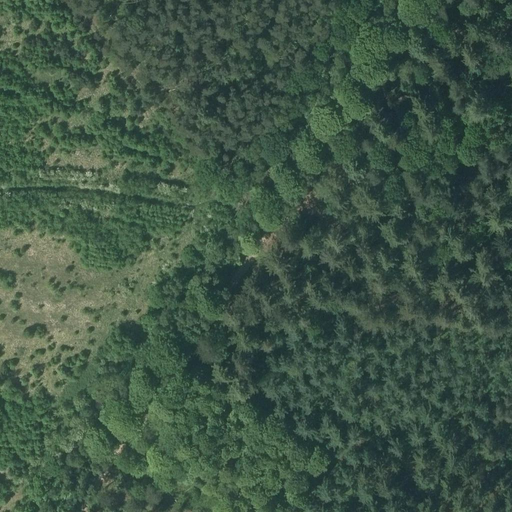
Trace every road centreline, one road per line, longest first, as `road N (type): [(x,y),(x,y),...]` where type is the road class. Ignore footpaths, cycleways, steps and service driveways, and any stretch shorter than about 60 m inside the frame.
road 1 (track): [(285,208),(193,333),(80,511)]
road 2 (track): [(428,0),(285,208)]
road 3 (track): [(511,268),(285,208)]
